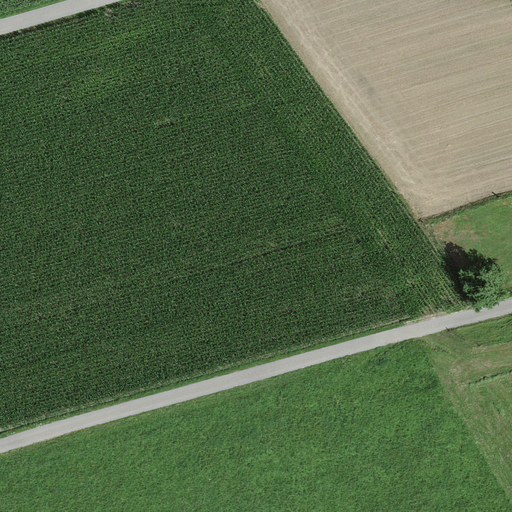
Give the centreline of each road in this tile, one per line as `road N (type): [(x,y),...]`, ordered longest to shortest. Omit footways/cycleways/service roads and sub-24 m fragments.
road 1 (unclassified): [(0,452),(511,308)]
road 2 (unclassified): [(120,0),(0,34)]
